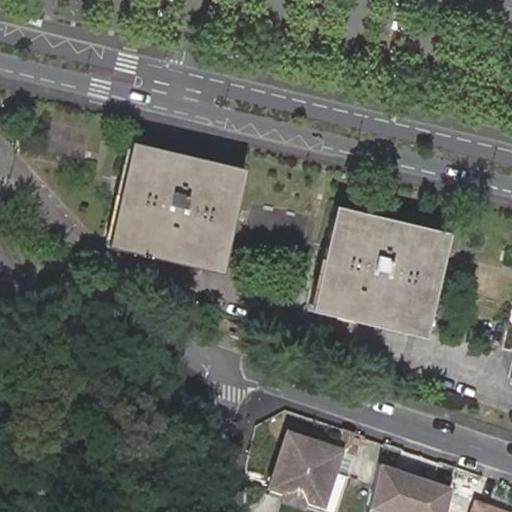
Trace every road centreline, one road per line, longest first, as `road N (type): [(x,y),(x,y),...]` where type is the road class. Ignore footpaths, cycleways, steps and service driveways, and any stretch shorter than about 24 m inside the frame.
road 1 (residential): [(0,62),(511,186)]
road 2 (residential): [(511,155),(0,34)]
road 3 (residential): [(511,465),(228,367)]
road 4 (residential): [(228,367),(128,329),(42,278),(0,238)]
road 5 (residential): [(222,511),(228,367)]
